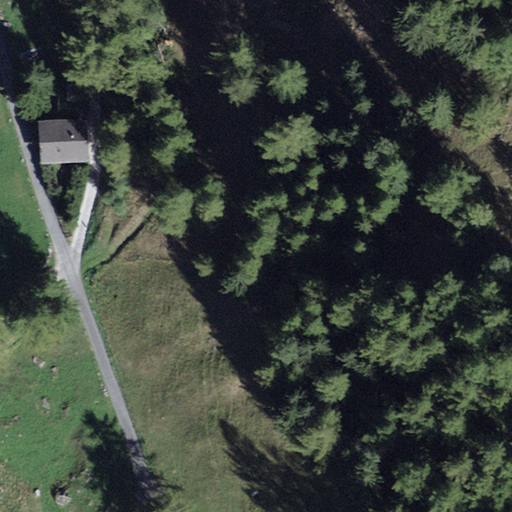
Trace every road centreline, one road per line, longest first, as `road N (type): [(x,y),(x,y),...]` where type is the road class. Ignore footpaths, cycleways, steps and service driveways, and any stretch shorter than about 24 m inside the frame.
road 1 (track): [(68,265),(90,193),(89,0)]
road 2 (unclassified): [(137,511),(135,449),(68,265)]
road 3 (unclassified): [(0,53),(68,265)]
